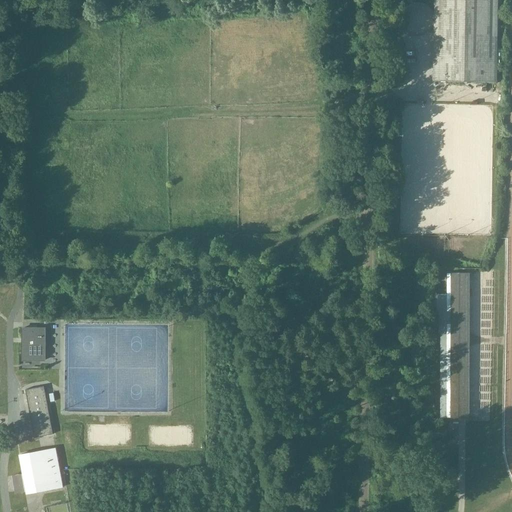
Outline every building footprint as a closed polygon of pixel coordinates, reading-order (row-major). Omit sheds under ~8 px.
[(435,0),(435,81),(498,81),(498,0),(435,0)] [(441,333),(440,380),(440,418),(453,418),(453,421),(457,421),(457,418),(469,418),(469,346),(469,333),(470,273),(447,273),(447,295),(437,295),(437,312),(439,312),(439,333),(441,333)] [(44,328),(22,328),(22,360),(44,360),(44,328)] [(52,434),(42,389),(42,386),(23,390),(34,438),(52,434)] [(77,438),(63,439),(65,463),(78,462),(77,452),(82,451),(83,456),(88,455),(87,435),(77,436),(77,438)] [(55,448),(20,455),(27,491),(45,488),(46,490),(62,487),(55,448)] [(69,486),(72,506),(97,502),(93,478),(82,480),(83,483),(69,486)]
